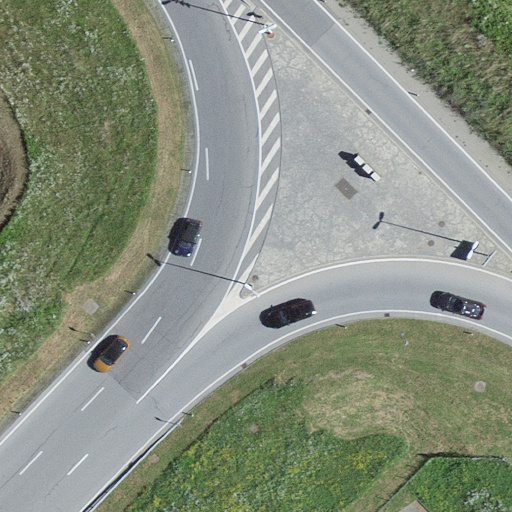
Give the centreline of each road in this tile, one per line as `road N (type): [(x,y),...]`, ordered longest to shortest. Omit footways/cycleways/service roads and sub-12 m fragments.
road 1 (trunk): [(188,0),(221,82),(218,203),(175,308),(14,511)]
road 2 (secondary): [(511,311),(460,293),(368,287),(291,306),(204,357),(21,511)]
road 3 (trunk): [(511,228),(279,0)]
